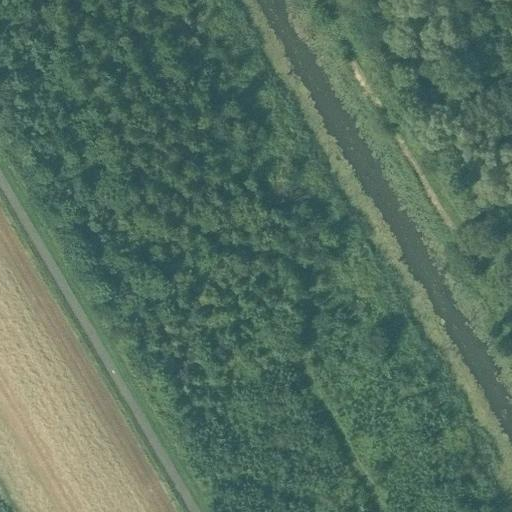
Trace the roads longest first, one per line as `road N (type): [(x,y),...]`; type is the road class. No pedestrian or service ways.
road 1 (unknown): [(85,0),(84,78),(120,138),(139,203),(236,246),(286,251),(303,262),(308,314),(299,347),(311,388),(379,511)]
road 2 (track): [(511,309),(327,0)]
